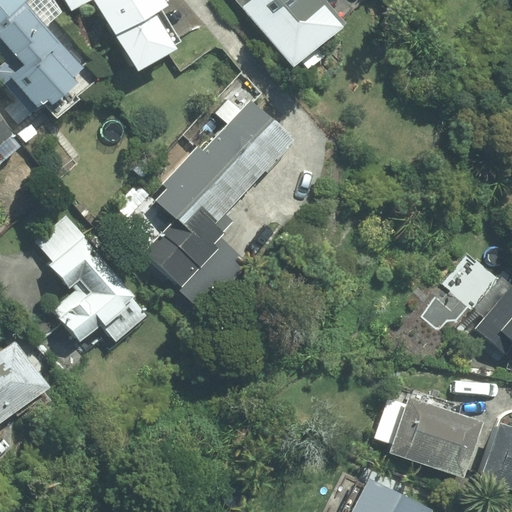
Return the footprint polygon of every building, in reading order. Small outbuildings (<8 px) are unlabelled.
[(0,0),(0,88),(18,110),(71,65),(18,0),(0,0)] [(79,0),(84,0),(101,30),(121,66),(160,44),(140,6),(151,0),(57,0),(62,9),(79,0)] [(231,0),(279,60),(329,21),(312,0),(231,0)] [(323,52),(314,40),(294,56),(304,68),(323,52)] [(212,207),(281,133),(241,96),(194,146),(190,142),(155,180),(158,184),(147,196),(167,216),(135,250),(171,283),(168,285),(195,310),(241,261),(211,232),(225,218),(212,207)] [(147,164),(138,156),(127,167),(136,175),(147,164)] [(105,338),(137,312),(75,237),(77,234),(62,216),(30,242),(43,257),(39,261),(58,284),(63,281),(69,288),(44,308),(68,336),(89,319),(105,338)] [(511,289),(497,278),(461,321),(496,349),(501,343),(511,352),(511,289)] [(0,336),(0,405),(34,379),(0,336)] [(467,364),(473,349),(463,344),(456,359),(467,364)] [(451,474),(470,417),(394,391),(375,448),(451,474)] [(511,490),(511,426),(484,417),(464,475),(511,490)] [(417,511),(421,504),(352,473),(334,511),(417,511)]
